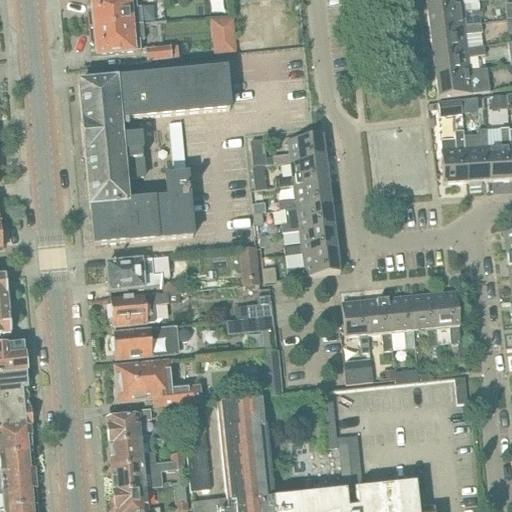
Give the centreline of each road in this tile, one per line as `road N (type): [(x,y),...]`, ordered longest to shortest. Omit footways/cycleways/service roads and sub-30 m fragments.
road 1 (tertiary): [(29,0),(77,511)]
road 2 (residential): [(463,236),(381,243),(361,229),(349,136),(328,110),(317,0)]
road 3 (residential): [(497,511),(479,263),(463,236)]
